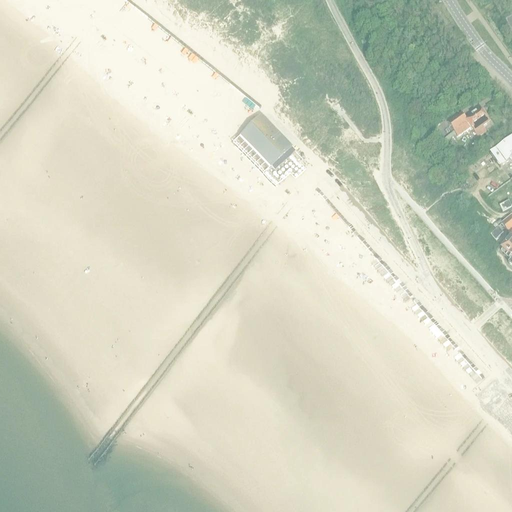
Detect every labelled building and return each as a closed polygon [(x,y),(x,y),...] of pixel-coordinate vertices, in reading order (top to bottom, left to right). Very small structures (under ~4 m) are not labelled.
[(481,127),(489,121),(481,109),(466,119),(465,117),(451,127),(457,135),(470,126),(476,134),(483,129),(481,127)] [(262,116),(240,137),(271,168),(293,147),(262,116)] [(510,160),(511,158),(511,152),(506,144),(495,152),(496,151),(500,157),(499,158),(500,158),(501,158),(505,163),(504,164),(510,160)] [(509,233),(511,230),(511,215),(502,224),(509,233)] [(511,236),(502,248),(511,256),(511,258),(509,263),(511,265),(511,236)]
